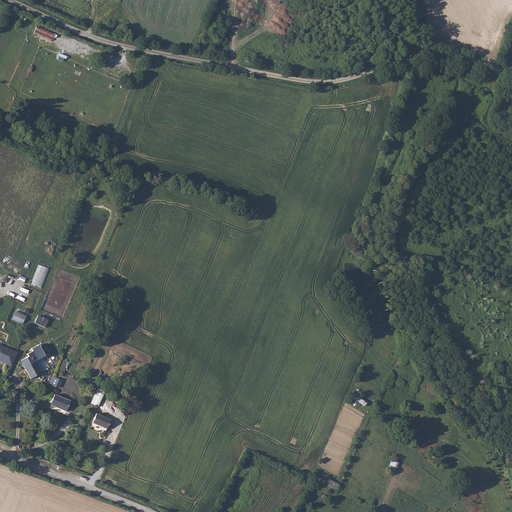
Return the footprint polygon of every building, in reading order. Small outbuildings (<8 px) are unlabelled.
[(36,26),(33,34),(50,41),(54,33),(36,26)] [(21,324),(25,315),(15,311),(11,319),(21,324)] [(37,314),(34,323),(45,327),(48,319),(37,314)] [(17,352),(0,344),(0,361),(11,366),(17,352)] [(20,358),(30,376),(39,371),(33,359),(42,355),(38,348),(20,358)] [(57,388),(60,379),(51,376),(48,384),(57,388)] [(90,403),(98,407),(105,391),(97,388),(90,403)] [(353,392),(350,395),(363,406),(366,403),(353,392)] [(70,401),(54,394),(51,403),(58,406),(58,408),(66,411),(70,401)] [(110,419),(95,414),(92,423),(107,428),(110,419)] [(395,471),(398,462),(391,460),(388,468),(395,471)] [(324,485),(336,489),(339,482),(326,478),(324,485)]
